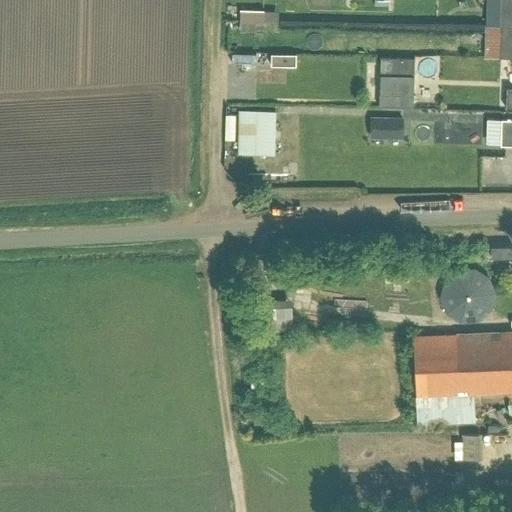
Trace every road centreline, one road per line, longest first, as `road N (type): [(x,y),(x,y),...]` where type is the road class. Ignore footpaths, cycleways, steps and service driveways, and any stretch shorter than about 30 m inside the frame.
road 1 (unclassified): [(0,239),(511,213)]
road 2 (unknown): [(209,228),(214,383),(239,511)]
